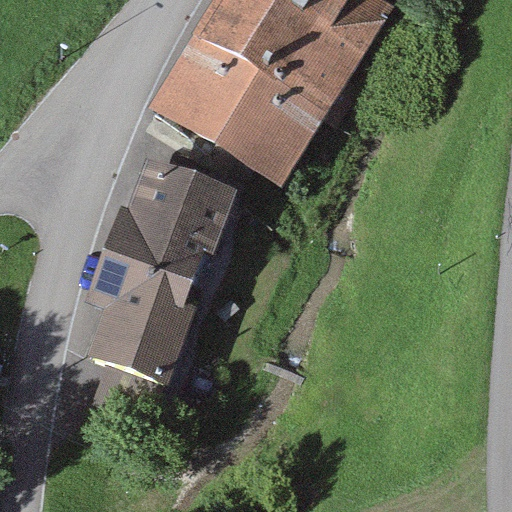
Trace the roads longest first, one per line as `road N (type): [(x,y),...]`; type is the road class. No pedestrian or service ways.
road 1 (unclassified): [(84,114),(19,511)]
road 2 (residential): [(511,315),(505,511)]
road 3 (unclassified): [(175,0),(84,114)]
